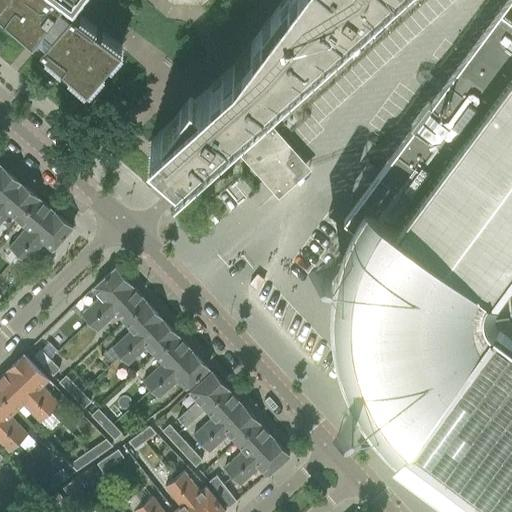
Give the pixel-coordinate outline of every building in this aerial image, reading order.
[(0,0),(0,14),(86,88),(105,67),(173,119),(147,142),(148,143),(175,167),(203,141),(274,194),(278,190),(294,176),(304,168),(290,152),(272,132),(419,0),(0,0)] [(443,83),(439,88),(379,168),(379,169),(366,159),(326,213),(365,242),(363,246),(353,259),(352,260),(366,353),(367,364),(341,368),(343,383),(369,379),(371,391),(372,392),(389,404),(400,413),(395,420),(396,428),(402,433),(393,445),(463,497),(483,511),(511,511),(511,0),(505,0),(463,56),(443,83)] [(0,205),(20,182),(3,167),(0,170),(0,205)] [(0,205),(0,223),(8,214),(10,213),(18,220),(37,197),(20,182),(0,205)] [(23,224),(6,244),(12,249),(18,254),(54,212),(37,197),(18,220),(23,224)] [(54,212),(18,254),(27,262),(44,242),(52,249),(72,226),(54,212)] [(81,313),(89,322),(130,283),(115,266),(92,287),(100,296),(81,313)] [(255,276),(248,285),(255,291),(263,282),(255,276)] [(116,314),(123,321),(146,300),(130,283),(89,322),(97,331),(116,314)] [(111,346),(119,355),(161,317),(146,300),(123,321),(130,329),(111,346)] [(146,347),(153,355),(176,333),(161,317),(119,355),(128,364),(146,347)] [(142,380),(150,388),(192,350),(176,333),(153,355),(160,362),(142,380)] [(35,355),(34,356),(43,365),(50,359),(41,349),(35,355)] [(192,350),(150,388),(158,397),(177,380),(185,388),(193,380),(207,367),(192,350)] [(23,353),(7,369),(49,411),(59,402),(42,385),(48,379),(23,353)] [(50,359),(43,365),(52,375),(59,368),(50,359)] [(7,369),(0,375),(0,391),(17,409),(22,404),(39,421),(49,411),(7,369)] [(185,426),(204,409),(204,408),(226,387),(211,370),(188,391),(196,400),(177,417),(185,426)] [(65,375),(59,381),(74,397),(81,391),(65,375)] [(191,433),(200,443),(242,404),(226,387),(204,408),(204,409),(211,415),(191,433)] [(0,391),(0,422),(18,441),(27,432),(11,415),(17,409),(0,391)] [(81,391),(74,397),(83,407),(90,400),(81,391)] [(228,434),(235,442),(257,421),(242,404),(200,443),(208,452),(228,434)] [(104,414),(97,421),(105,430),(112,423),(104,414)] [(222,467),(231,476),(273,438),(257,421),(235,442),(242,449),(222,467)] [(0,422),(0,443),(8,451),(18,441),(0,422)] [(112,423),(105,430),(114,439),(121,432),(112,423)] [(169,423),(161,430),(170,440),(178,433),(169,423)] [(149,425),(138,432),(144,441),(156,432),(149,425)] [(138,432),(128,440),(134,448),(144,441),(138,432)] [(273,438),(231,476),(239,484),(258,467),(266,475),(288,455),(273,438)] [(101,441),(87,450),(93,459),(107,449),(101,441)] [(178,448),(186,456),(192,450),(185,442),(178,448)] [(118,448),(106,456),(112,464),(123,456),(118,448)] [(186,456),(185,456),(195,466),(202,459),(193,449),(192,450),(186,456)] [(87,450),(74,460),(79,468),(93,459),(87,450)] [(106,456),(96,463),(102,470),(112,464),(106,456)] [(62,468),(51,475),(57,484),(68,476),(62,468)] [(90,468),(73,480),(78,486),(94,474),(90,468)] [(184,471),(174,478),(200,511),(222,511),(225,510),(206,486),(200,491),(184,471)] [(216,474),(208,481),(215,490),(223,483),(216,474)] [(174,478),(164,486),(180,506),(174,511),(200,511),(174,479),(174,478)] [(72,479),(62,487),(68,495),(78,487),(78,486),(73,480),(72,479)] [(223,483),(215,490),(228,506),(236,500),(223,483)] [(45,499),(41,503),(47,511),(57,503),(51,495),(45,499)] [(165,511),(152,495),(142,503),(149,511),(174,511),(171,511),(165,511)] [(41,503),(30,510),(31,511),(44,511),(47,511),(41,503)] [(149,511),(142,503),(132,510),(133,511),(149,511)]
